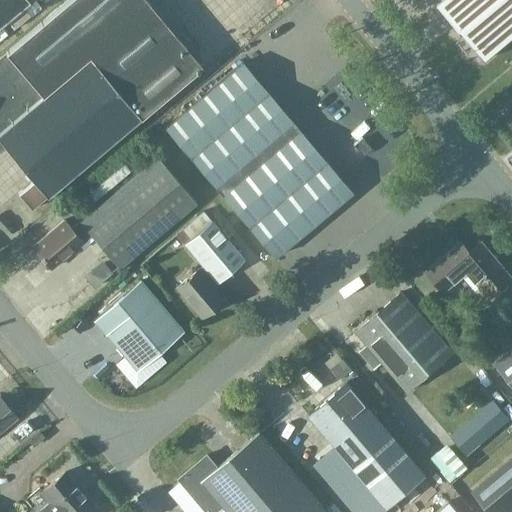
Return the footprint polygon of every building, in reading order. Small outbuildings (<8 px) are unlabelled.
[(0,0),(0,25),(29,1),(28,0),(0,0)] [(45,197),(93,157),(201,65),(145,0),(67,0),(0,58),(0,144),(31,181),(18,192),(32,208),(45,197)] [(511,36),(511,0),(441,0),(438,3),(485,59),(511,36)] [(242,65),(165,130),(238,216),(245,225),(273,258),(350,192),(242,65)] [(119,269),(195,204),(155,157),(79,223),(72,229),(63,218),(31,245),(52,269),(91,237),(119,269)] [(242,260),(209,221),(201,211),(174,234),(202,267),(198,271),(206,281),(210,278),(215,283),(242,260)] [(490,299),(511,280),(511,279),(482,244),(470,254),(461,243),(426,273),(443,293),(468,273),(490,299)] [(206,281),(198,271),(197,270),(174,289),(200,319),(222,300),(206,281)] [(84,304),(100,282),(86,271),(69,293),(84,304)] [(135,371),(181,333),(139,284),(93,322),(135,371)] [(30,320),(37,328),(63,301),(55,293),(30,320)] [(408,394),(454,355),(402,293),(356,333),(408,394)] [(511,385),(511,348),(494,364),(511,385)] [(342,358),(330,368),(339,379),(351,369),(342,358)] [(348,511),(382,511),(426,476),(347,383),(309,415),(338,450),(313,471),(348,511)] [(0,429),(17,416),(0,395),(0,429)] [(509,418),(494,400),(457,431),(473,449),(509,418)] [(324,511),(257,433),(216,468),(206,456),(178,480),(205,511),(218,511),(223,508),(227,511),(324,511)] [(425,460),(445,484),(454,476),(433,453),(425,460)] [(511,460),(495,474),(511,494),(511,460)] [(91,511),(94,510),(63,473),(40,492),(48,502),(36,511),(91,511)] [(511,511),(511,494),(495,474),(472,494),(487,511),(511,511)] [(455,511),(448,503),(437,511),(455,511)]
